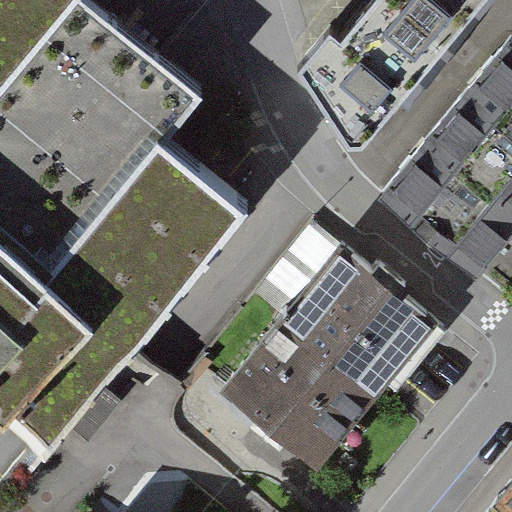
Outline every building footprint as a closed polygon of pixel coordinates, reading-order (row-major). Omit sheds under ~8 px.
[(0,0),(0,414),(5,419),(190,198),(113,134),(155,84),(53,0),(0,0)] [(331,30),(297,66),(330,122),(347,153),(361,149),(369,140),(488,0),(375,0),(341,39),(331,30)] [(511,41),(508,39),(392,183),(490,262),(511,234),(511,41)] [(303,236),(191,383),(299,464),(410,318),(355,275),(303,236)] [(511,511),(511,486),(493,508),(498,511),(511,511)]
